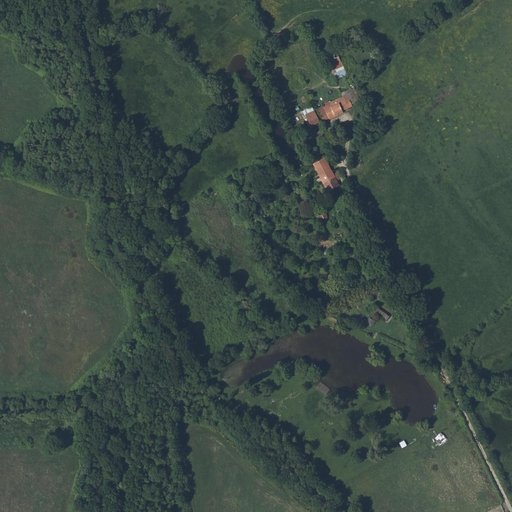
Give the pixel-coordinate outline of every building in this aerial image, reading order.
[(335,48),(323,53),(335,79),(347,74),(335,48)] [(345,92),(352,103),(360,99),(353,88),(345,92)] [(342,111),(347,108),(353,105),(352,103),(345,92),(339,94),(341,97),(328,103),(328,102),(322,105),(323,107),(329,119),(329,120),(335,117),(334,115),(342,111)] [(323,122),(329,119),(323,107),(317,110),(323,122)] [(319,121),(314,110),(306,115),(311,125),(319,121)] [(333,174),(324,157),(313,163),(327,191),(339,185),(337,181),(342,178),(338,171),(333,174)] [(324,210),(317,212),(318,219),(326,217),(324,210)] [(389,317),(376,308),(372,313),(385,322),(389,317)] [(434,436),(440,444),(447,439),(440,431),(434,436)]
